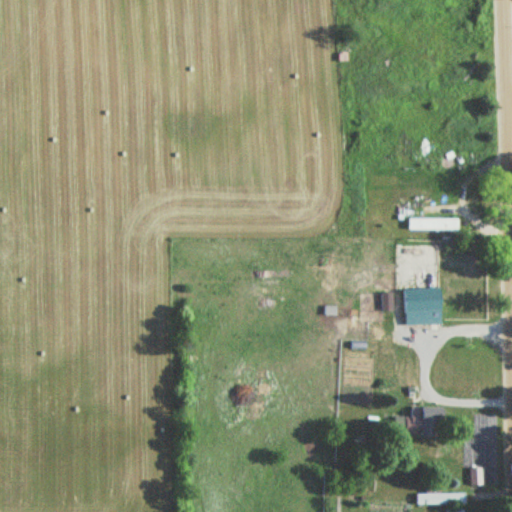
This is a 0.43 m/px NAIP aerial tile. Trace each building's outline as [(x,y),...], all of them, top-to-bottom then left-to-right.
[(446,267),(477,267),(477,247),(446,247),(446,267)] [(402,288),(403,314),(421,314),(421,324),(439,324),(438,288),(402,288)] [(380,294),(382,311),(393,310),(391,292),(380,294)] [(407,436),(438,436),(439,407),(408,407),(407,436)] [(415,504),(464,504),(464,493),(415,493),(415,504)]
